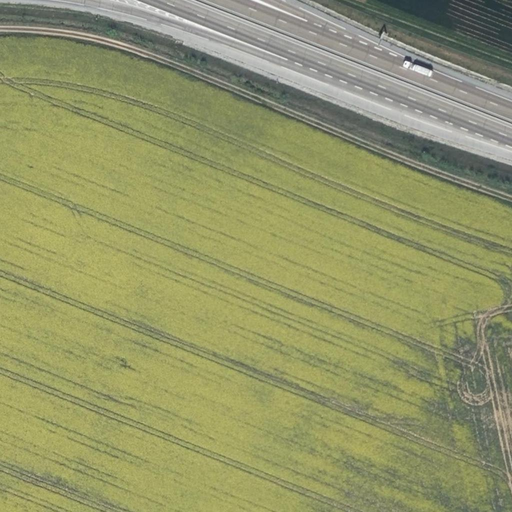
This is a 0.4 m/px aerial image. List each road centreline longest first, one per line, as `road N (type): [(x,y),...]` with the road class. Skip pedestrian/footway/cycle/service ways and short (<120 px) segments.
road 1 (track): [(511,191),(403,158),(129,42),(54,28),(0,30)]
road 2 (primary): [(92,0),(447,124),(499,133)]
road 3 (primary): [(156,0),(499,133)]
road 4 (primary): [(511,110),(352,48)]
road 5 (track): [(353,0),(511,56)]
road 6 (primary): [(352,48),(230,0)]
